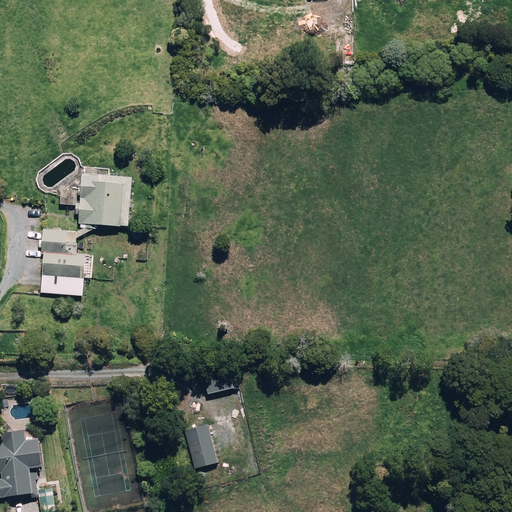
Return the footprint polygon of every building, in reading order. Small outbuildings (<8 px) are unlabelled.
[(234,0),(234,24),(258,24),(258,0),(234,0)] [(307,0),(278,0),(278,19),(307,19),(307,0)] [(133,177),(82,173),(78,222),(129,227),(133,177)] [(80,234),(44,231),(40,292),(76,294),(80,234)] [(232,365),(204,372),(209,394),(238,387),(232,365)] [(207,424),(183,431),(194,469),(218,462),(207,424)] [(23,432),(0,434),(0,441),(1,447),(0,447),(0,498),(33,494),(29,467),(43,465),(39,437),(24,439),(23,432)]
